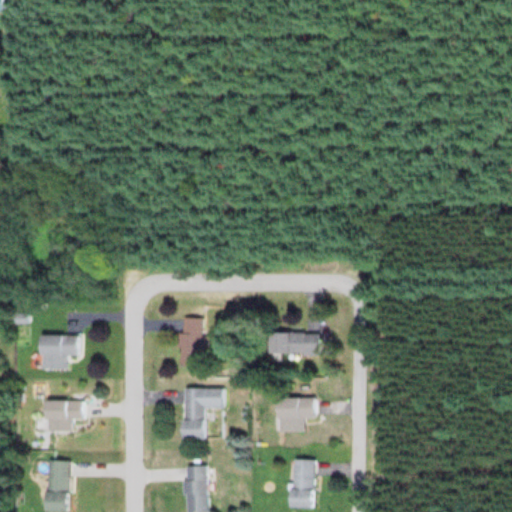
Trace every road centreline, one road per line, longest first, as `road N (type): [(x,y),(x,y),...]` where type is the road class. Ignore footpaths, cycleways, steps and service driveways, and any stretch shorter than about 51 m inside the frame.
road 1 (residential): [(365,511),(370,305),(361,285)]
road 2 (residential): [(132,511),(133,310),(140,287)]
road 3 (residential): [(140,287),(361,285)]
